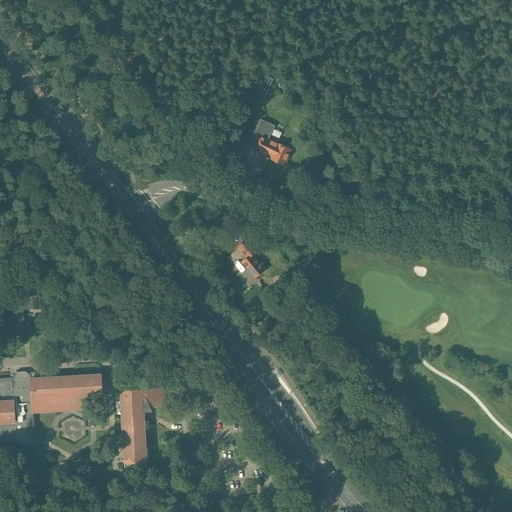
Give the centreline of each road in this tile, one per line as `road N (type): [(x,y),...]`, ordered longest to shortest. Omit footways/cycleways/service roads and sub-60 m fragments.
road 1 (unclassified): [(511,226),(258,210),(197,191),(164,190),(134,213)]
road 2 (secondary): [(342,486),(134,213)]
road 3 (secondary): [(134,213),(0,45)]
road 4 (unknown): [(0,498),(201,473)]
